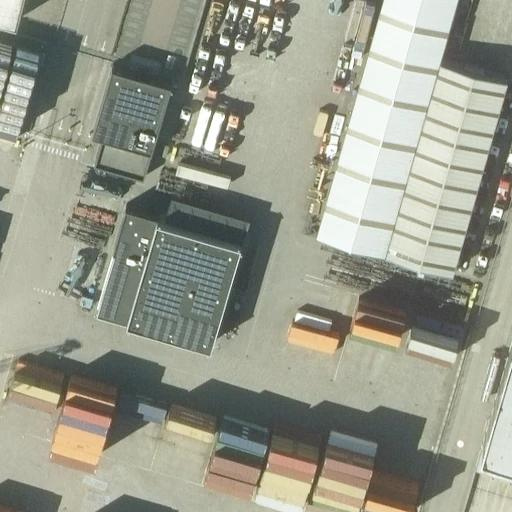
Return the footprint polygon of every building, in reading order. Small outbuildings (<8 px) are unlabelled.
[(0,0),(0,14),(18,20),(22,0),(0,0)] [(201,0),(174,0),(177,13),(202,9),(201,0)] [(440,58),(456,0),(383,0),(318,231),(453,270),(508,77),(440,58)] [(113,64),(93,131),(103,134),(95,163),(145,177),(173,81),(113,64)] [(114,249),(97,309),(212,343),(239,253),(243,240),(242,239),(164,217),(159,215),(159,214),(126,204),(113,249),(114,249)] [(430,294),(472,307),(480,280),(438,267),(430,294)] [(511,342),(483,443),(511,451),(511,342)] [(0,390),(34,403),(40,387),(0,372),(0,390)] [(76,431),(152,448),(162,403),(92,388),(83,429),(67,425),(63,440),(73,442),(76,431)] [(185,467),(331,503),(340,468),(193,432),(185,467)]
